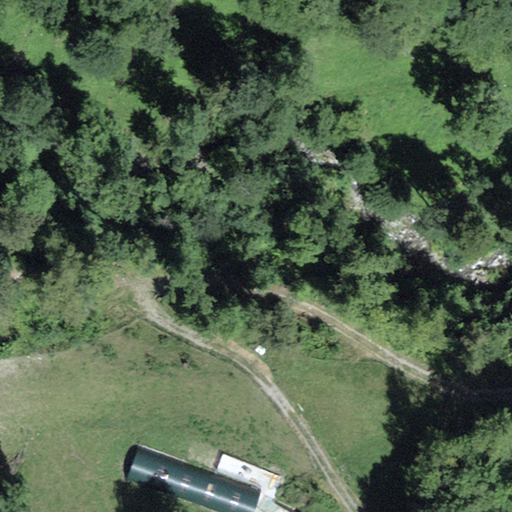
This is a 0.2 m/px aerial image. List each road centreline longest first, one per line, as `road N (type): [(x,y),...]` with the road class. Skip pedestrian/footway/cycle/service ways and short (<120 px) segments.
road 1 (track): [(511,391),(461,390),(277,298),(159,280)]
road 2 (track): [(159,280),(154,310),(268,383),(356,511)]
